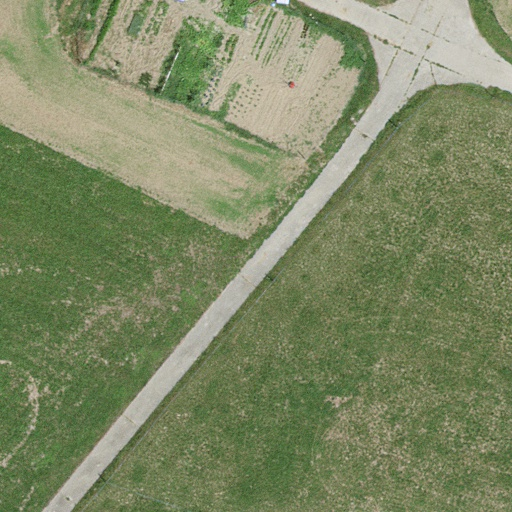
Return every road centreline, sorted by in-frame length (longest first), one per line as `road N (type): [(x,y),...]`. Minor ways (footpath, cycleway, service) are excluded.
road 1 (track): [(429,45),(51,511)]
road 2 (track): [(319,0),(511,78)]
